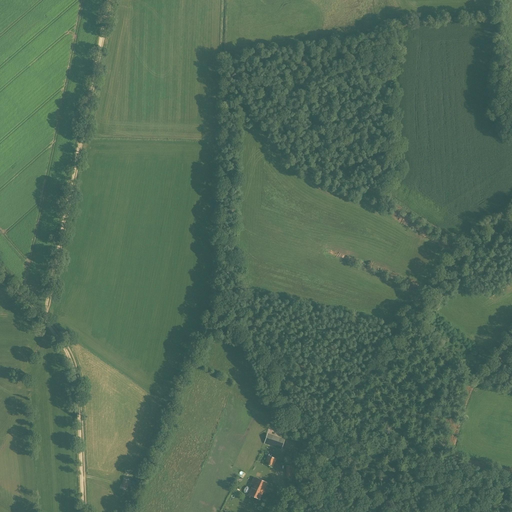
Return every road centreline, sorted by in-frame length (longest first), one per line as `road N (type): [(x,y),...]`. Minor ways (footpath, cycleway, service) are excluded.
road 1 (track): [(83,511),(75,373),(44,318),(109,0)]
road 2 (track): [(291,494),(339,412),(463,255),(511,226)]
